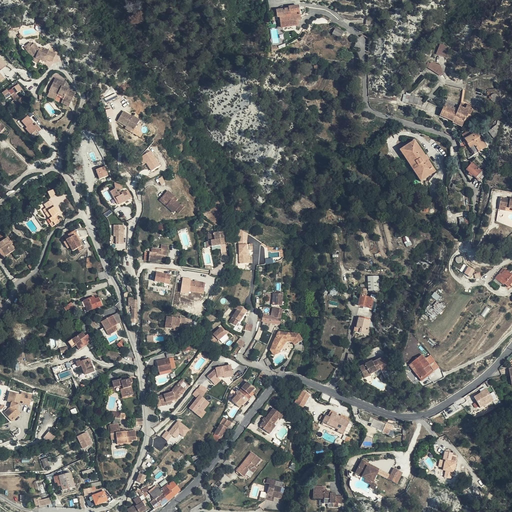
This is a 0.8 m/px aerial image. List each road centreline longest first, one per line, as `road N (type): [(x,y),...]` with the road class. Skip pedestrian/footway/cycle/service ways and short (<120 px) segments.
road 1 (residential): [(0,185),(12,187),(32,170),(60,170),(76,189),(120,293),(139,364),(146,438),(117,511)]
road 2 (tertiary): [(196,481),(278,379),(299,378),(414,416),(469,387),(511,344)]
road 3 (residential): [(360,36),(366,107),(451,140),(474,196),(470,255),(511,261)]
road 4 (unknown): [(469,250),(453,222),(431,131)]
